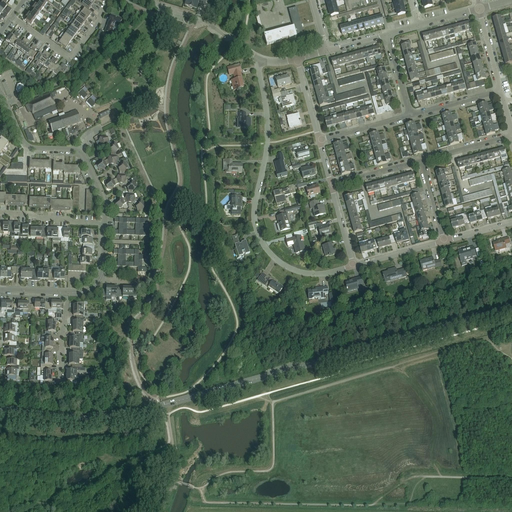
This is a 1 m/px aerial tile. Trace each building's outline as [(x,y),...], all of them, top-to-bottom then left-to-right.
[(93,6),(92,5),(85,0),(83,2),(81,0),(79,2),(89,10),(91,7),(92,8),(93,6)] [(201,4),(204,5),(206,0),(202,0),(202,1),(198,0),(186,0),(185,5),(189,6),(192,7),(197,8),(198,3),(201,4)] [(432,6),(430,0),(429,0),(423,2),(424,8),(432,6)] [(4,9),(7,6),(0,1),(0,8),(8,14),(9,13),(4,9)] [(404,7),(402,1),(394,3),(396,9),(404,7)] [(44,8),(37,3),(36,6),(34,5),(33,6),(44,15),(45,13),(42,10),(44,8)] [(31,12),(37,17),(41,19),(44,15),(33,6),(31,8),(33,9),(31,12)] [(405,13),(404,7),(396,9),(398,15),(405,13)] [(303,33),(296,8),(288,10),(289,10),(293,27),(266,35),(266,34),(263,35),(264,36),(263,36),(263,37),(264,37),(266,46),(281,42),(281,41),(288,39),(288,40),(296,38),(295,35),(303,33)] [(338,14),(337,8),(329,10),(331,16),(338,14)] [(95,16),(84,9),(82,11),(80,9),(78,11),(81,13),(88,18),(90,16),(93,18),(95,16)] [(37,17),(31,12),(29,14),(28,13),(26,15),(37,23),(39,21),(36,19),(37,17)] [(89,19),(88,18),(81,13),(79,16),(76,14),(75,16),(85,23),(87,20),(88,21),(89,19)] [(37,23),(26,15),(25,17),(26,18),(25,21),(27,23),(27,24),(30,26),(33,23),(36,25),(37,23)] [(86,23),(85,23),(75,16),(74,16),(73,17),(73,18),(72,20),(74,22),(82,27),(83,24),(84,25),(86,23)] [(108,22),(107,26),(112,28),(115,29),(117,25),(120,26),(122,20),(111,16),(108,22)] [(384,24),(382,17),(375,18),(377,26),(384,24)] [(83,28),(82,27),(74,22),(72,20),(68,24),(71,26),(78,31),(80,29),(81,30),(83,28)] [(473,33),(470,22),(464,24),(466,32),(467,35),(473,33)] [(466,32),(464,24),(458,26),(460,33),(466,32)] [(79,32),(78,31),(71,26),(69,29),(67,27),(65,29),(68,31),(68,30),(75,36),(77,33),(78,34),(79,32)] [(461,36),(460,33),(458,26),(452,27),(454,35),(457,34),(458,37),(461,36)] [(455,38),(454,35),(452,27),(446,29),(449,39),(455,38)] [(342,36),(340,28),(334,29),(336,37),(342,36)] [(505,34),(503,28),(496,30),(497,36),(505,34)] [(449,39),(446,29),(440,31),(442,38),(446,37),(446,40),(449,39)] [(76,36),(75,36),(68,30),(68,31),(66,33),(64,31),(62,33),(65,35),(72,40),(74,38),(75,38),(76,36)] [(10,44),(17,33),(15,32),(13,36),(10,34),(5,40),(10,44)] [(14,47),(19,40),(17,39),(20,35),(17,33),(10,44),(9,45),(13,48),(14,47)] [(73,41),(72,40),(65,35),(62,33),(59,37),(62,39),(69,44),(71,42),(72,43),(73,41)] [(431,41),(428,34),(422,35),(425,43),(428,42),(429,47),(432,47),(431,41)] [(506,40),(505,34),(497,36),(499,42),(506,40)] [(19,50),(26,40),(24,38),(21,42),(19,40),(14,47),(19,50)] [(70,45),(69,44),(62,39),(60,42),(57,40),(56,42),(65,49),(67,46),(68,47),(70,45)] [(23,53),(28,47),(26,45),(28,41),(26,40),(19,50),(17,52),(21,55),(23,53)] [(411,50),(409,44),(411,44),(410,41),(402,43),(404,43),(404,46),(401,46),(403,52),(411,50)] [(477,50),(476,44),(468,46),(470,52),(477,50)] [(25,59),(35,46),(33,45),(30,48),(28,47),(23,53),(25,55),(23,58),(25,59)] [(32,60),(37,53),(34,51),(37,48),(35,46),(25,59),(27,61),(29,58),(32,60)] [(382,58),(379,47),(373,49),(375,57),(376,60),(382,58)] [(375,57),(373,49),(367,51),(369,58),(375,57)] [(414,52),(414,49),(411,50),(403,52),(405,58),(412,56),(412,53),(414,52)] [(39,63),(47,52),(45,51),(42,54),(39,53),(35,59),(37,61),(35,64),(37,65),(39,63)] [(367,51),(361,52),(363,60),(366,59),(367,63),(370,63),(369,58),(367,51)] [(43,66),(48,59),(46,58),(49,54),(47,52),(39,63),(43,66)] [(355,54),(349,55),(351,63),(355,62),(355,64),(357,63),(357,62),(355,54)] [(352,66),(351,63),(349,55),(343,57),(345,65),(346,68),(352,66)] [(416,58),(415,55),(412,56),(405,58),(406,64),(414,62),(413,59),(416,58)] [(481,62),(479,56),(471,58),(473,64),(481,62)] [(48,69),(55,59),(53,57),(50,61),(48,59),(43,66),(48,69)] [(52,72),(57,66),(55,64),(57,60),(55,59),(48,69),(52,72)] [(340,69),(340,66),(337,59),(331,60),(334,71),(340,69)] [(18,60),(15,63),(14,65),(18,69),(20,67),(23,63),(19,61),(18,60)] [(416,68),(414,62),(406,64),(408,70),(416,68)] [(59,67),(57,66),(52,72),(56,75),(58,74),(60,75),(63,74),(68,68),(62,64),(59,67)] [(310,71),(312,77),(320,75),(323,74),(320,64),(310,67),(310,68),(310,67),(311,71),(310,71)] [(228,73),(232,72),(233,74),(235,80),(231,81),(233,90),(243,87),(241,81),(242,81),(240,72),(241,72),(239,65),(227,68),(228,73)] [(417,74),(416,68),(408,70),(409,76),(417,74)] [(386,75),(385,69),(377,71),(379,77),(386,75)] [(485,79),(484,73),(476,75),(478,81),(480,81),(483,80),(485,79)] [(419,80),(417,74),(409,76),(411,82),(419,80)] [(288,75),(275,79),(278,87),(290,84),(288,75)] [(466,90),(463,79),(456,81),(457,84),(459,92),(466,90)] [(390,86),(388,80),(380,82),(381,86),(377,87),(378,89),(382,88),(390,86)] [(454,85),(453,81),(451,82),(451,85),(453,93),(459,92),(457,84),(454,85)] [(25,90),(24,87),(25,87),(24,85),(23,85),(22,83),(17,85),(16,90),(17,94),(25,90)] [(448,95),(445,87),(442,88),(442,85),(439,85),(440,89),(442,96),(448,95)] [(453,93),(451,85),(445,87),(448,95),(453,93)] [(328,92),(326,86),(323,87),(315,89),(317,95),(328,92)] [(442,96),(440,89),(437,89),(436,86),(433,87),(436,98),(442,96)] [(436,98),(433,87),(427,89),(428,92),(430,100),(436,98)] [(430,100),(428,92),(424,93),(423,88),(421,89),(421,90),(424,101),(430,100)] [(424,101),(421,90),(415,92),(418,103),(424,101)] [(329,98),(328,92),(317,95),(318,101),(329,98)] [(57,110),(55,104),(50,94),(27,103),(28,104),(25,106),(28,112),(31,111),(35,120),(57,110)] [(293,94),(287,96),(280,98),(282,108),(295,104),(293,94)] [(331,104),(329,98),(318,101),(320,107),(331,104)] [(394,104),(393,98),(385,100),(386,104),(382,105),(383,107),(384,107),(386,106),(389,106),(392,105),(394,104)] [(375,115),(372,107),(372,105),(366,106),(366,109),(368,116),(375,115)] [(494,110),(493,107),(480,111),(481,116),(490,114),(489,111),(494,110)] [(362,118),(360,110),(357,111),(356,108),(354,109),(355,112),(357,119),(362,118)] [(65,116),(64,114),(58,115),(59,118),(49,122),(52,132),(81,123),(77,111),(70,113),(71,114),(65,116)] [(357,119),(355,112),(349,113),(351,121),(357,119)] [(237,119),(237,128),(240,128),(250,128),(250,119),(245,119),(245,116),(245,113),(239,113),(239,119),(237,119)] [(339,124),(337,117),(336,113),(330,115),(331,118),(333,126),(339,124)] [(301,125),(299,117),(298,114),(286,117),(288,123),(289,123),(291,128),(301,125)] [(333,126),(331,118),(328,119),(327,116),(324,117),(327,127),(333,126)] [(458,120),(457,117),(443,121),(445,126),(453,123),(453,121),(458,120)] [(496,120),(496,117),(482,121),(484,126),(492,123),(492,121),(496,120)] [(421,130),(420,127),(407,131),(409,136),(417,133),(417,131),(421,130)] [(460,130),(459,127),(446,131),(447,135),(456,133),(455,131),(460,130)] [(499,130),(498,127),(485,131),(486,136),(495,133),(494,131),(499,130)] [(447,135),(444,136),(446,141),(449,140),(462,137),(461,134),(457,135),(456,133),(447,135)] [(1,137),(0,138),(0,143),(5,147),(8,143),(1,137)] [(95,142),(98,147),(101,145),(106,146),(109,148),(111,144),(109,142),(106,137),(102,137),(99,141),(95,142)] [(385,140),(384,137),(371,141),(372,146),(381,143),(380,141),(385,140)] [(424,140),(423,137),(410,141),(411,146),(420,143),(419,141),(424,140)] [(463,140),(462,137),(449,140),(450,146),(459,143),(458,141),(463,140)] [(116,144),(111,144),(109,148),(111,152),(110,156),(115,156),(116,153),(119,149),(116,144)] [(295,148),(292,149),(293,153),(297,155),(298,159),(309,156),(307,148),(306,148),(306,146),(301,146),(295,148)] [(349,150),(348,147),(335,150),(336,155),(345,153),(344,151),(349,150)] [(388,150),(387,147),(373,150),(375,155),(384,153),(383,151),(388,150)] [(427,150),(426,147),(413,151),(414,156),(423,153),(422,151),(427,150)] [(507,159),(507,156),(504,149),(498,150),(501,158),(501,161),(507,159)] [(281,153),(276,155),(278,162),(274,163),(277,173),(276,173),(277,179),(280,178),(281,178),(287,176),(285,171),(282,161),(283,161),(281,153)] [(489,161),(487,153),(481,155),(483,163),(489,161)] [(483,163),(481,155),(475,157),(477,164),(480,163),(481,166),(484,166),(483,163)] [(117,161),(115,156),(110,156),(107,160),(110,164),(115,165),(117,167),(120,163),(117,161)] [(352,159),(351,156),(337,160),(339,165),(347,163),(347,161),(352,159)] [(391,160),(390,157),(376,160),(378,166),(386,163),(386,161),(391,160)] [(477,164),(475,157),(469,158),(471,166),(477,164)] [(472,169),(471,166),(469,158),(463,160),(465,168),(466,171),(472,169)] [(110,164),(107,160),(104,161),(99,161),(96,165),(99,169),(104,170),(106,166),(110,164)] [(232,164),(232,163),(229,163),(229,160),(223,160),(223,170),(226,170),(226,173),(242,173),(242,164),(232,164)] [(465,168),(463,160),(457,162),(459,169),(465,168)] [(125,163),(120,163),(117,167),(119,171),(119,175),(124,175),(124,172),(127,168),(125,163)] [(354,169),(353,166),(340,170),(341,175),(350,173),(350,171),(354,169)] [(309,169),(308,167),(300,169),(303,179),(315,175),(313,168),(309,169)] [(444,171),(443,170),(436,172),(437,178),(445,176),(444,174),(447,173),(447,170),(444,171)] [(511,176),(510,170),(500,173),(501,179),(504,178),(511,176)] [(415,181),(413,173),(407,175),(409,183),(415,181)] [(126,180),(124,175),(119,175),(116,179),(118,183),(123,184),(126,186),(129,182),(126,180)] [(447,182),(445,177),(445,176),(437,178),(439,184),(447,182)] [(403,184),(401,177),(395,178),(398,186),(398,189),(404,187),(403,184)] [(398,186),(395,178),(389,180),(392,188),(398,186)] [(118,183),(116,179),(113,180),(108,180),(105,184),(107,189),(112,189),(115,185),(118,183)] [(134,182),(129,182),(126,186),(128,191),(128,194),(133,195),(133,191),(136,187),(134,182)] [(386,189),(384,182),(378,183),(380,191),(380,193),(386,192),(386,189)] [(451,187),(450,182),(447,182),(439,184),(441,190),(448,188),(451,187)] [(273,192),(273,193),(277,206),(282,205),(283,205),(286,204),(284,196),(295,193),(293,185),(288,186),(288,188),(273,192)] [(317,185),(306,188),(308,196),(309,196),(310,198),(311,199),(314,198),(315,197),(314,195),(320,193),(317,185)] [(374,193),(372,185),(366,186),(368,194),(374,193)] [(450,194),(448,188),(441,190),(442,196),(450,194)] [(135,199),(133,195),(128,194),(125,198),(127,203),(132,203),(135,205),(138,201),(135,199)] [(452,200),(450,194),(442,196),(444,202),(452,200)] [(354,201),(352,195),(345,197),(346,203),(354,201)] [(412,200),(408,201),(409,204),(413,203),(421,201),(419,195),(411,197),(412,200)] [(127,203),(125,198),(122,200),(117,199),(114,203),(116,208),(121,208),(124,204),(127,203)] [(225,206),(224,207),(224,210),(225,210),(226,210),(231,210),(231,216),(240,216),(240,211),(240,208),(241,208),(241,203),(241,198),(234,198),(234,200),(232,200),(228,204),(228,206),(226,206),(225,206)] [(453,206),(452,200),(444,202),(445,208),(453,206)] [(143,202),(138,201),(135,205),(137,210),(137,214),(142,214),(142,210),(145,206),(143,202)] [(318,207),(317,201),(309,203),(310,209),(312,209),(314,217),(325,214),(324,208),(321,208),(321,206),(318,207)] [(356,207),(354,201),(346,203),(348,209),(356,207)] [(421,201),(413,203),(415,209),(422,207),(421,201)] [(500,216),(498,208),(497,205),(491,207),(492,210),(494,217),(500,216)] [(358,206),(356,207),(348,209),(349,215),(357,213),(360,212),(358,206)] [(415,209),(412,210),(413,215),(416,215),(424,213),(422,207),(415,209)] [(492,210),(491,207),(485,208),(485,210),(482,211),(485,218),(487,218),(488,219),(494,217),(492,210)] [(482,219),(485,218),(482,211),(480,212),(479,210),(473,212),(474,215),(476,222),(482,221),(482,219)] [(467,213),(464,213),(464,214),(465,216),(467,223),(470,222),(470,224),(476,222),(474,215),(468,216),(467,215),(467,213)] [(280,217),(276,218),(278,224),(276,225),(278,231),(280,230),(280,231),(290,229),(286,214),(281,216),(281,217),(280,218),(280,217)] [(464,224),(467,223),(465,216),(464,214),(456,216),(458,227),(465,225),(464,224)] [(458,227),(456,216),(450,218),(453,229),(458,227)] [(122,227),(123,219),(114,218),(114,223),(119,223),(118,227),(122,227)] [(426,218),(425,218),(418,220),(419,226),(427,224),(426,222),(427,222),(426,218)] [(131,223),(131,219),(123,219),(122,227),(127,227),(127,223),(131,223)] [(139,228),(139,219),(131,219),(131,223),(135,223),(135,227),(139,228)] [(148,219),(139,219),(139,228),(143,228),(143,224),(148,224),(148,219)] [(11,228),(11,222),(7,222),(6,223),(6,224),(3,224),(3,233),(8,233),(8,232),(11,232),(11,228)] [(19,233),(20,224),(16,224),(16,223),(15,222),(11,222),(11,228),(11,232),(11,237),(19,237),(19,235),(19,233)] [(328,225),(325,226),(322,227),(321,223),(317,224),(316,222),(307,224),(308,227),(314,225),(316,230),(318,229),(320,236),(330,233),(328,225)] [(28,236),(28,226),(24,226),(24,225),(24,224),(20,224),(19,233),(19,235),(27,236),(28,236)] [(429,230),(427,224),(419,226),(416,227),(417,232),(419,238),(420,238),(423,237),(428,236),(427,231),(429,230)] [(362,231),(360,225),(353,227),(354,233),(362,231)] [(36,238),(36,229),(33,229),(33,227),(32,227),(28,226),(28,236),(27,236),(27,238),(36,238)] [(44,238),(44,227),(40,227),(39,228),(39,229),(36,229),(36,238),(44,238)] [(52,238),(52,229),(49,229),(49,228),(48,227),(44,227),(44,238),(52,238)] [(60,239),(61,228),(57,227),(56,228),(56,229),(52,229),(52,238),(60,239)] [(122,235),(122,227),(118,227),(118,231),(114,231),(114,235),(122,235)] [(139,236),(139,228),(135,227),(135,231),(131,231),(131,236),(139,236)] [(65,228),(61,228),(60,239),(69,239),(69,230),(66,230),(66,229),(65,228)] [(147,236),(147,232),(143,232),(143,228),(139,228),(139,236),(147,236)] [(409,242),(407,233),(406,230),(400,232),(401,235),(403,242),(406,242),(406,243),(409,242)] [(81,231),(81,239),(92,240),(92,236),(91,235),(90,235),(90,231),(81,231)] [(287,247),(288,246),(293,245),(296,254),(304,251),(300,237),(303,236),(302,231),(293,233),(295,238),(286,240),(287,247)] [(403,242),(401,235),(400,232),(394,233),(395,235),(392,236),(394,243),(396,243),(397,244),(403,242)] [(391,244),(394,243),(392,236),(388,237),(389,238),(385,239),(385,236),(382,236),(383,240),(385,247),(391,246),(391,244)] [(508,238),(498,240),(498,242),(493,243),(495,251),(511,247),(508,238)] [(92,243),(92,240),(81,239),(79,239),(79,242),(79,243),(80,244),(81,244),(83,244),(83,248),(94,248),(94,244),(93,243),(92,243)] [(368,240),(365,241),(365,244),(367,252),(370,251),(371,252),(374,252),(373,251),(373,250),(373,249),(376,248),(374,241),(371,241),(371,243),(369,243),(368,240)] [(385,247),(383,240),(377,241),(377,240),(374,241),(376,248),(379,247),(379,249),(385,247)] [(249,253),(247,247),(245,241),(241,242),(241,243),(239,244),(239,243),(234,245),(238,257),(243,255),(242,254),(245,253),(245,254),(249,253)] [(331,244),(322,246),(325,257),(328,256),(336,254),(335,249),(332,250),(331,244)] [(367,252),(365,244),(359,246),(361,254),(367,252)] [(458,252),(459,258),(461,257),(462,261),(472,258),(472,257),(476,256),(473,247),(466,249),(466,250),(465,251),(464,251),(458,252)] [(94,252),(94,248),(83,248),(82,256),(91,256),(92,253),(93,253),(94,252)] [(121,259),(122,250),(113,250),(113,254),(118,254),(117,258),(121,259)] [(130,250),(122,250),(121,259),(125,259),(126,255),(129,255),(130,250)] [(138,256),(138,251),(130,250),(130,255),(134,255),(134,259),(138,259),(138,256)] [(91,262),(91,256),(82,256),(78,256),(78,259),(80,259),(80,264),(89,265),(89,261),(90,261),(90,262),(91,262)] [(147,256),(138,256),(138,259),(138,264),(142,264),(142,260),(146,260),(147,256)] [(121,267),(121,259),(117,258),(117,262),(113,262),(113,267),(121,267)] [(440,260),(434,262),(433,258),(420,262),(421,263),(420,263),(421,264),(423,271),(435,267),(435,268),(442,266),(440,260)] [(129,267),(130,263),(125,263),(125,259),(121,259),(121,267),(129,267)] [(138,267),(138,264),(138,259),(134,259),(134,263),(130,263),(129,267),(138,267)] [(146,273),(146,268),(142,268),(142,264),(138,264),(138,267),(137,272),(146,273)] [(67,282),(68,276),(64,276),(65,271),(62,271),(63,266),(60,266),(59,268),(59,271),(59,280),(62,280),(62,281),(63,282),(67,282)] [(13,275),(16,275),(16,267),(11,267),(11,269),(6,269),(6,278),(7,278),(9,280),(12,280),(13,278),(13,275)] [(26,279),(26,270),(21,270),(22,268),(16,267),(16,275),(19,275),(19,279),(20,281),(23,281),(24,279),(26,279)] [(51,282),(51,271),(51,268),(48,268),(43,267),(43,270),(43,280),(46,280),(46,281),(47,282),(51,282)] [(59,280),(59,271),(59,268),(51,268),(51,271),(51,282),(55,282),(56,281),(56,280),(59,280)] [(404,269),(400,270),(396,271),(395,268),(391,269),(391,271),(383,273),(383,275),(383,276),(383,277),(383,276),(385,282),(406,276),(404,269)] [(34,281),(35,270),(26,270),(26,279),(29,279),(29,280),(30,281),(34,281)] [(43,280),(43,270),(35,270),(34,281),(38,281),(39,281),(39,279),(43,280)] [(274,281),(267,276),(265,279),(261,276),(258,280),(257,281),(278,295),(283,288),(275,282),(275,281),(274,281)] [(361,278),(351,281),(351,282),(346,283),(347,289),(347,290),(348,290),(348,292),(358,289),(357,285),(363,284),(361,278)] [(111,297),(111,287),(106,287),(106,290),(103,290),(103,297),(106,297),(105,300),(111,300),(111,297)] [(117,287),(111,287),(111,297),(119,298),(119,295),(116,295),(117,287)] [(327,294),(327,287),(321,287),(321,289),(307,291),(309,299),(312,299),(313,299),(318,298),(318,299),(325,298),(325,294),(327,294)] [(128,298),(128,288),(123,288),(122,296),(119,295),(119,298),(128,298)] [(133,291),(133,288),(128,288),(128,298),(136,298),(136,291),(133,291)] [(39,309),(40,301),(35,301),(34,305),(31,305),(31,312),(34,312),(34,309),(39,309)] [(48,310),(48,304),(45,303),(45,301),(40,301),(39,309),(45,309),(45,310),(48,310)] [(56,309),(56,302),(51,301),(51,304),(48,304),(48,310),(48,312),(56,313),(56,309)] [(14,313),(15,304),(12,304),(12,302),(7,302),(6,313),(6,314),(14,314),(14,313)] [(23,313),(23,302),(18,302),(18,305),(15,304),(14,313),(20,313),(23,313)] [(31,313),(31,312),(31,305),(28,305),(28,303),(23,302),(23,313),(31,313)] [(73,305),(73,310),(83,311),(84,306),(84,305),(87,305),(87,303),(84,303),(81,302),(81,305),(73,305)] [(83,319),(83,311),(73,310),(73,316),(81,316),(81,319),(83,319)] [(56,327),(56,322),(53,322),(53,318),(47,318),(47,321),(48,322),(48,327),(56,327)] [(86,319),(83,319),(81,319),(79,319),(79,322),(73,321),(73,327),(83,327),(83,322),(86,322),(86,319)] [(15,332),(15,326),(18,326),(18,324),(14,324),(12,324),(11,326),(5,326),(4,332),(9,333),(9,336),(14,336),(16,336),(17,333),(15,332)] [(55,332),(56,327),(48,327),(48,332),(44,332),(44,335),(51,335),(51,332),(55,332)] [(86,327),(83,327),(73,327),(72,332),(76,332),(76,335),(83,335),(83,332),(86,332),(86,327)] [(53,343),(53,338),(51,338),(51,335),(44,335),(42,335),(42,343),(53,343)] [(83,335),(76,335),(74,335),(74,338),(70,338),(69,343),(82,344),(83,335)] [(14,342),(14,336),(9,336),(4,336),(4,342),(9,343),(9,346),(16,346),(16,343),(14,342)] [(53,349),(53,343),(42,343),(42,347),(42,351),(50,352),(50,349),(53,349)] [(82,349),(82,344),(69,343),(69,348),(73,348),(72,351),(79,352),(81,352),(82,349)] [(16,350),(16,346),(9,346),(9,349),(4,349),(4,356),(12,356),(14,356),(14,350),(16,350)] [(52,360),(53,355),(50,355),(50,352),(42,351),(41,360),(52,360)] [(69,354),(69,359),(79,360),(83,360),(83,352),(81,352),(79,352),(72,351),(72,354),(69,354)] [(19,356),(14,356),(12,356),(12,359),(6,359),(6,366),(11,366),(16,366),(17,360),(19,360),(19,356)] [(79,365),(79,360),(69,359),(69,365),(72,365),(72,368),(80,368),(82,368),(82,365),(79,365)] [(52,365),(52,360),(41,360),(40,368),(50,368),(50,365),(52,365)] [(6,369),(6,376),(7,376),(7,379),(16,380),(16,376),(16,370),(18,370),(18,366),(16,366),(11,366),(11,369),(6,369)] [(52,377),(52,371),(50,371),(50,368),(40,368),(40,376),(52,377)] [(77,376),(77,371),(80,371),(80,368),(72,368),(70,368),(70,371),(67,370),(66,376),(77,376)] [(52,382),(52,377),(40,376),(40,382),(42,382),(42,385),(49,385),(50,382),(52,382)] [(76,384),(77,376),(66,376),(66,381),(74,381),(74,384),(76,384)]
